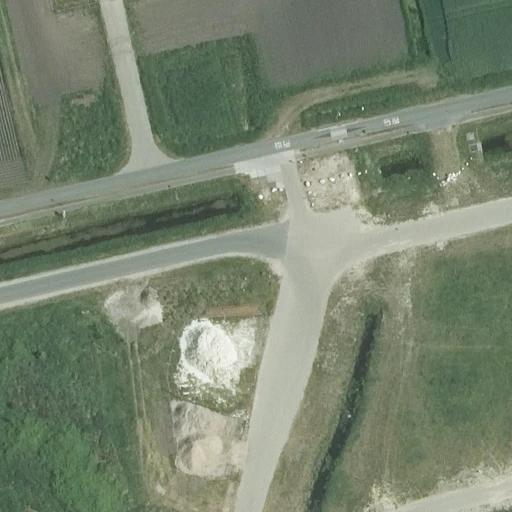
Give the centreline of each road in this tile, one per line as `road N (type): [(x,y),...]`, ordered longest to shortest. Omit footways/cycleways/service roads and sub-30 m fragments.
road 1 (unclassified): [(511,94),(0,209)]
road 2 (residential): [(243,511),(306,246)]
road 3 (tertiary): [(262,438),(285,403),(322,248)]
road 4 (tertiary): [(289,244),(258,388),(262,438)]
road 5 (tertiary): [(511,211),(322,248)]
